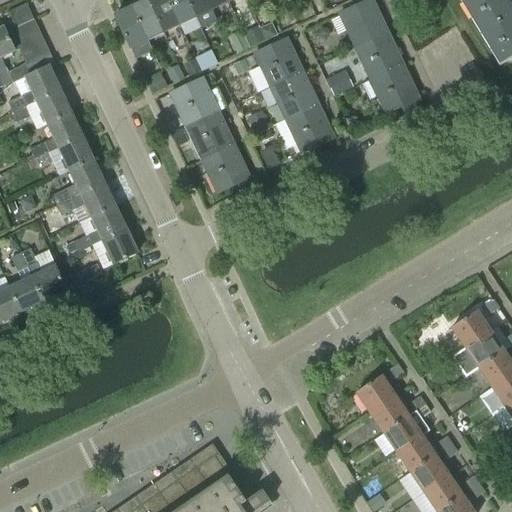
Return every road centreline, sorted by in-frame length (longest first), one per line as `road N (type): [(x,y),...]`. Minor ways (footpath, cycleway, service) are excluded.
road 1 (residential): [(180,250),(461,112),(433,51)]
road 2 (residential): [(245,378),(511,217)]
road 3 (residential): [(180,250),(64,0)]
road 4 (residential): [(0,495),(245,378)]
road 5 (residential): [(315,509),(245,378)]
road 6 (residential): [(245,378),(180,250)]
